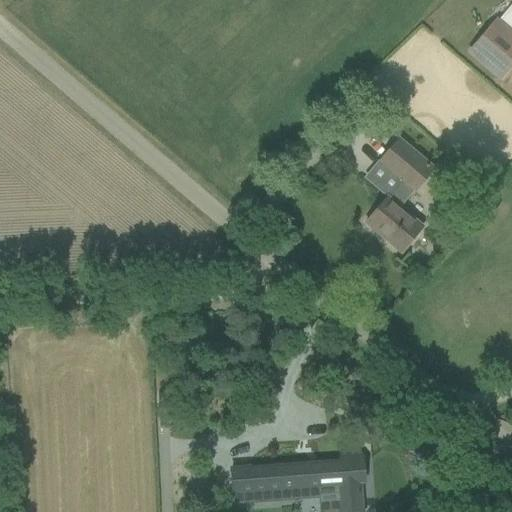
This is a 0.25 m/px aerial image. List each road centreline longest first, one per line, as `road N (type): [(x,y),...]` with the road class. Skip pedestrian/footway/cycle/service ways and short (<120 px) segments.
road 1 (unclassified): [(452,415),(0,31)]
road 2 (track): [(282,270),(245,287),(0,300)]
